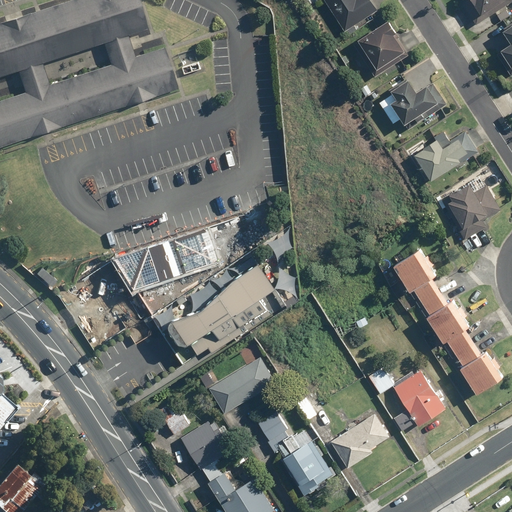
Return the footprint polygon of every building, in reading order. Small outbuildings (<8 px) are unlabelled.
[(133,0),(64,0),(0,20),(0,78),(11,75),(17,92),(0,97),(0,146),(30,137),(172,92),(158,49),(134,56),(128,35),(143,31),(133,0)] [(328,0),(347,29),(381,7),(376,0),(328,0)] [(461,0),(480,24),(490,16),(488,14),(506,0),(461,0)] [(399,33),(403,30),(394,18),(356,44),(379,76),(387,71),(384,67),(410,50),(399,33)] [(511,25),(508,29),(511,35),(511,43),(499,53),(511,71),(511,25)] [(381,101),(395,123),(404,117),(408,123),(446,98),(435,81),(421,90),(413,78),(393,91),(394,93),(381,101)] [(474,149),(477,152),(482,148),(466,129),(447,144),(441,137),(419,155),(436,179),(467,158),(465,155),(474,149)] [(493,211),(495,214),(504,208),(488,183),(479,188),(474,180),(443,199),(462,230),(468,239),(486,228),(480,219),(493,211)] [(220,265),(207,230),(113,261),(132,295),(220,265)] [(442,273),(423,246),(397,265),(416,290),(417,289),(433,314),(430,316),(448,342),(450,340),(466,364),(462,367),(480,394),(508,375),(491,349),(484,354),(468,329),(474,324),(457,298),(451,302),(434,278),(442,273)] [(273,259),(177,322),(195,348),(207,340),(215,351),(274,312),(267,302),(291,286),(273,259)] [(434,358),(425,344),(417,349),(426,363),(434,358)] [(227,411),(277,380),(263,357),(213,388),(227,411)] [(397,383),(385,366),(371,377),(382,393),(397,383)] [(404,431),(420,420),(423,424),(449,406),(423,368),(397,385),(410,405),(394,416),(404,431)] [(0,375),(0,425),(18,404),(2,390),(0,375)] [(176,400),(162,410),(178,433),(192,423),(176,400)] [(279,411),(261,422),(272,439),(290,427),(279,411)] [(374,446),(393,434),(378,411),(333,440),(351,467),(376,450),(374,446)] [(213,422),(211,419),(185,436),(205,467),(235,448),(217,420),(213,422)] [(308,494),(322,486),(320,482),(339,471),(319,437),(315,440),(308,428),(298,434),(297,431),(288,437),(289,440),(281,444),(288,456),(285,458),(308,494)] [(0,511),(20,511),(49,481),(20,456),(0,478),(0,511)] [(240,487),(221,458),(206,468),(233,511),(271,511),(278,508),(276,505),(258,476),(240,487)] [(101,496),(92,486),(78,499),(87,509),(101,496)]
